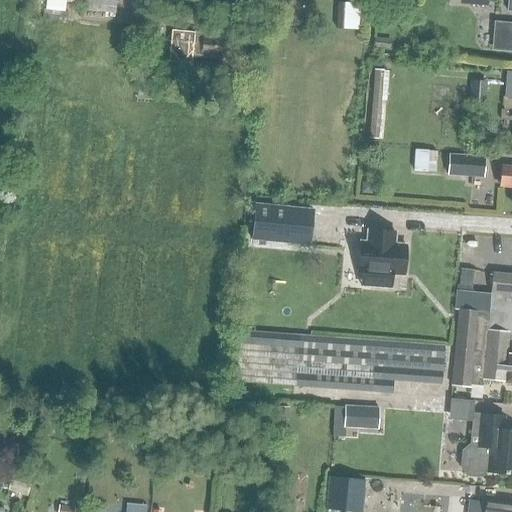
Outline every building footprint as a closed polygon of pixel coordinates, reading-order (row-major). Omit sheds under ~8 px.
[(64,0),(45,0),(45,10),(64,12),(64,3),(64,0)] [(294,0),(292,0),(276,8),(287,29),(305,20),(294,0)] [(511,10),(511,24),(499,23),(494,27),(492,43),(496,48),(511,49),(511,48),(511,0),(508,0),(507,10),(511,10)] [(336,29),(361,30),(362,4),(350,3),(350,17),(337,16),(336,29)] [(200,57),(200,58),(221,60),(221,57),(231,58),(233,35),(202,33),(170,31),(168,63),(191,65),(192,57),(200,57)] [(385,40),(374,39),(373,47),(385,48),(385,40)] [(377,140),(383,71),(374,70),(368,139),(377,140)] [(154,76),(138,75),(136,100),(151,102),(154,76)] [(470,81),(469,103),(485,104),(486,82),(470,81)] [(415,150),(414,172),(428,173),(429,151),(415,150)] [(448,156),(446,176),(482,178),(484,158),(448,156)] [(255,204),(251,240),(287,244),(291,208),(255,204)] [(359,243),(357,273),(361,273),(360,285),(360,287),(361,287),(369,287),(390,289),(391,275),(403,276),(405,246),(393,245),(394,233),(367,231),(366,243),(359,243)] [(458,268),(457,284),(470,285),(471,269),(458,268)] [(490,292),(511,294),(511,273),(492,272),(490,292)] [(511,294),(455,289),(454,309),(458,310),(451,385),(469,386),(469,384),(482,386),(482,380),(511,383),(511,386),(511,294)] [(238,328),(234,380),(379,391),(381,367),(440,371),(443,344),(238,328)] [(276,420),(276,406),(237,403),(236,421),(275,424),(276,420)] [(287,421),(288,407),(277,406),(276,420),(287,421)] [(378,424),(379,407),(344,406),(344,407),(336,407),(335,436),(342,437),(343,428),(355,429),(356,423),(378,424)] [(511,430),(503,430),(504,416),(480,414),(478,445),(470,445),(461,451),(460,467),(466,475),(479,476),(485,471),(511,473),(511,430)] [(111,443),(112,432),(101,431),(100,443),(111,443)] [(18,453),(19,445),(7,443),(6,451),(18,453)] [(31,473),(14,468),(10,480),(28,485),(31,473)] [(325,509),(356,511),(359,511),(362,481),(328,477),(325,509)] [(511,511),(511,504),(484,501),(482,511),(511,511)]
